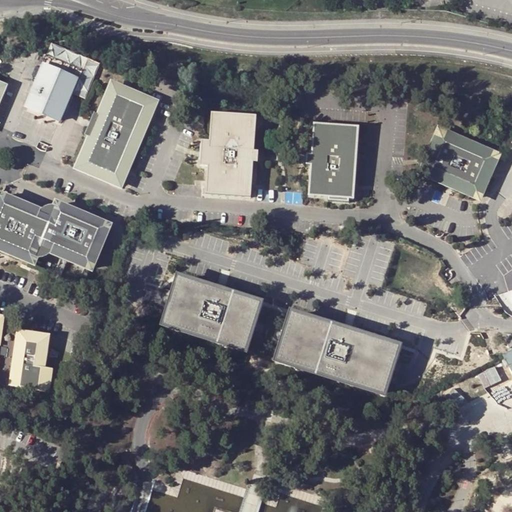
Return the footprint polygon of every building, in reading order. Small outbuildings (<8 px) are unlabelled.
[(83,72),(46,55),(30,94),(33,95),(28,109),(58,122),(64,108),(67,109),(83,72)] [(78,173),(119,191),(155,110),(113,92),(100,122),(95,119),(85,141),(91,143),(78,173)] [(255,140),(256,118),(211,114),(209,142),(201,142),(199,167),(207,167),(205,195),(251,199),(251,193),(253,164),(258,164),(259,153),(254,153),(255,140)] [(311,166),(309,197),(327,198),(348,200),(354,200),(359,128),(314,125),(311,155),(311,166)] [(440,132),(422,174),(479,198),(497,157),(440,132)] [(39,216),(1,200),(0,201),(0,252),(2,254),(11,257),(32,267),(34,262),(38,251),(49,256),(59,261),(68,264),(89,273),(107,232),(56,210),(51,222),(39,216)] [(43,212),(39,216),(51,222),(56,210),(52,209),(46,210),(43,212)] [(49,256),(38,251),(34,262),(35,263),(39,263),(43,263),(47,260),(49,256)] [(11,257),(2,254),(0,258),(9,262),(11,257)] [(68,264),(59,261),(57,265),(66,269),(68,264)] [(244,351),(259,305),(178,279),(174,292),(168,312),(164,325),(244,351)] [(168,312),(174,292),(164,290),(161,299),(158,309),(168,312)] [(394,362),(398,348),(288,314),(273,360),(383,395),(387,381),(394,362)] [(19,330),(0,326),(0,394),(10,396),(11,390),(44,394),(47,372),(36,370),(37,361),(41,361),(43,343),(16,341),(19,330)] [(511,368),(506,355),(503,357),(511,375),(511,368)] [(403,365),(394,362),(387,381),(397,384),(400,375),(403,365)]
